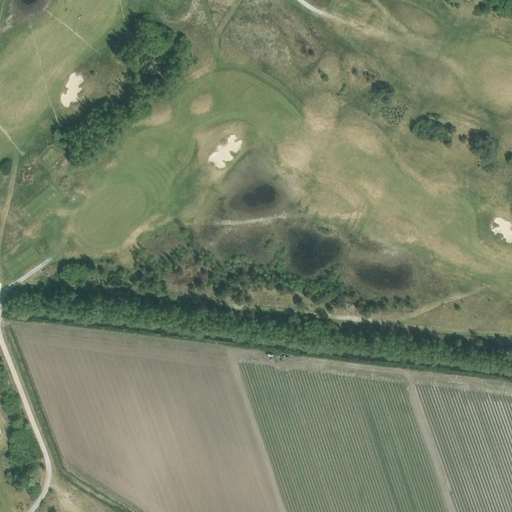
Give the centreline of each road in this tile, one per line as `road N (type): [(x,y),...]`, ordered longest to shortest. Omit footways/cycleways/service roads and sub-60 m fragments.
road 1 (track): [(13,284),(511,335)]
road 2 (track): [(30,511),(48,467),(0,336)]
